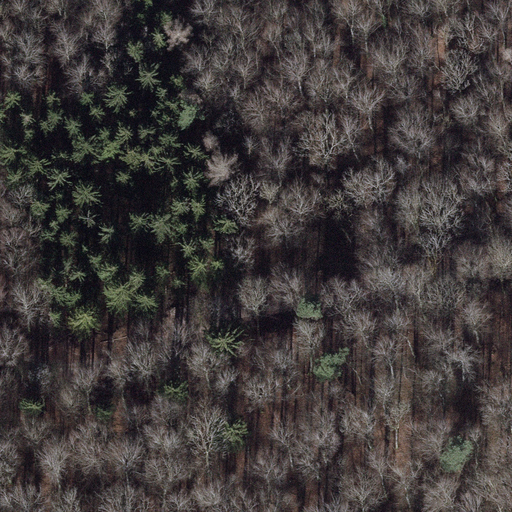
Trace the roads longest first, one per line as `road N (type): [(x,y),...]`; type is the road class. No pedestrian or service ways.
road 1 (track): [(0,349),(59,364),(127,352),(278,303),(418,276),(511,271)]
road 2 (track): [(338,511),(511,403)]
